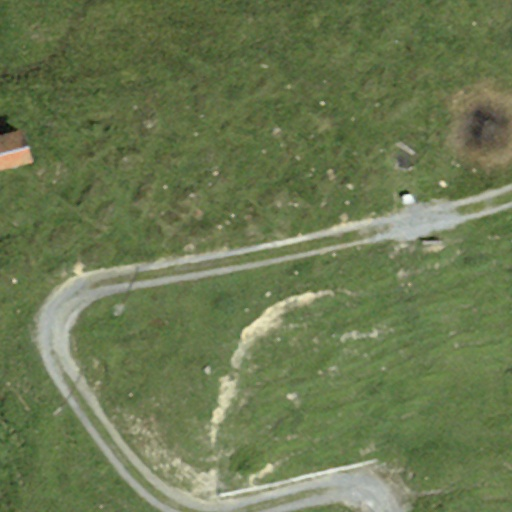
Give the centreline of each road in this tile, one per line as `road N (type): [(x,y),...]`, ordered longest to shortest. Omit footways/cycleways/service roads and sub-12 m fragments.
road 1 (track): [(511,202),(79,293),(54,336),(82,398),(213,511)]
road 2 (track): [(242,511),(358,474),(392,511)]
